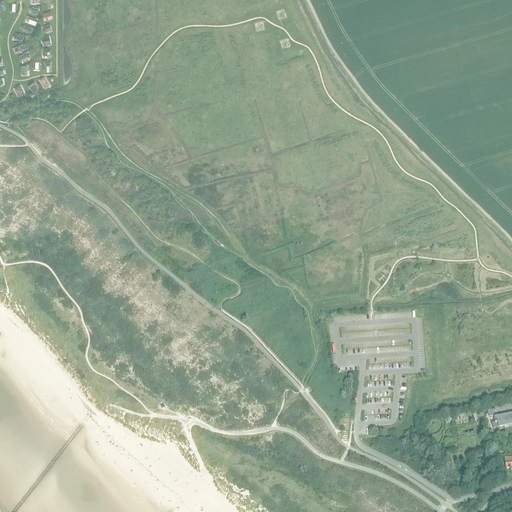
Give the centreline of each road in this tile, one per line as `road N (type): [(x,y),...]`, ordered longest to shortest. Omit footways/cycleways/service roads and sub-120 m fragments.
road 1 (unknown): [(0,115),(48,97),(77,100),(134,163),(212,211),(245,256),(309,305),(318,357),(301,388)]
road 2 (unclassified): [(356,427),(360,445),(452,502),(511,486)]
